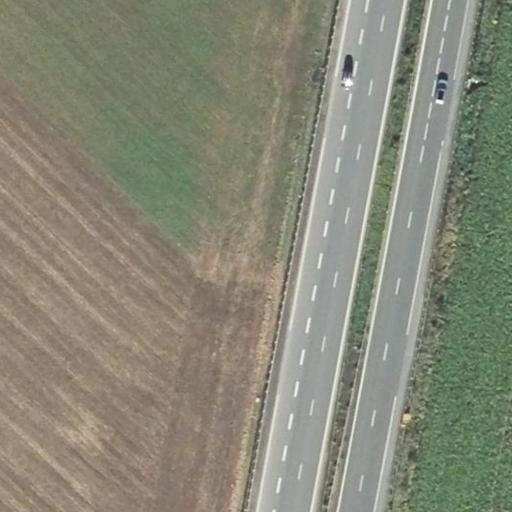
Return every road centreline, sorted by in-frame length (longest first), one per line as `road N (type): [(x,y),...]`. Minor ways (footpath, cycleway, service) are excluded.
road 1 (trunk): [(386,0),(292,511)]
road 2 (trunk): [(356,511),(449,0)]
